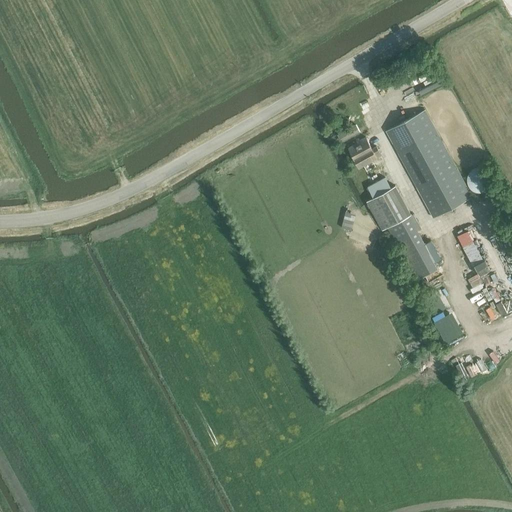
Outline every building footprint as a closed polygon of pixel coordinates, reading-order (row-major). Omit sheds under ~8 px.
[(386,130),(401,157),(434,217),(472,196),(439,136),(425,109),(386,130)] [(349,147),(359,166),(381,154),(377,146),(372,148),(366,137),(355,143),(355,144),(349,147)] [(490,181),(490,177),(488,174),(487,173),(484,170),(482,169),(479,169),(477,169),(475,170),(472,171),(471,172),(469,174),(468,176),(467,178),(467,181),(468,185),(469,186),(470,189),(472,190),(474,191),(478,192),(480,192),(483,192),(485,190),(487,189),(488,187),(489,186),(490,184),(490,181)] [(383,229),(388,227),(389,230),(415,279),(437,267),(409,215),(411,214),(395,185),(367,200),(383,229)] [(352,228),(354,219),(345,217),(343,226),(352,228)] [(470,228),(458,234),(472,265),(484,259),(470,228)] [(446,314),(443,309),(432,316),(447,341),(465,330),(453,310),(446,314)]
